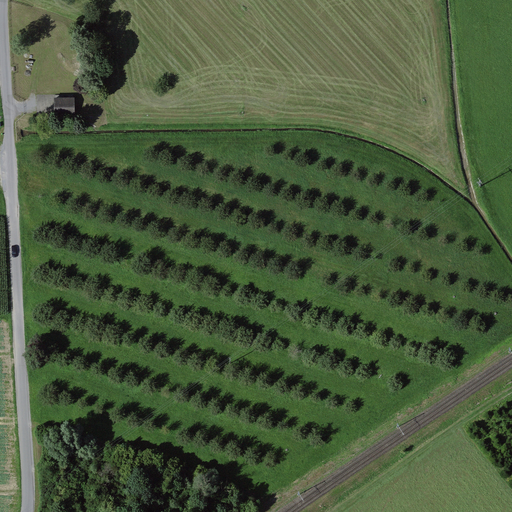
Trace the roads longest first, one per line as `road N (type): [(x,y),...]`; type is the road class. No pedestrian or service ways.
road 1 (residential): [(29,511),(4,0)]
road 2 (track): [(511,389),(338,511)]
